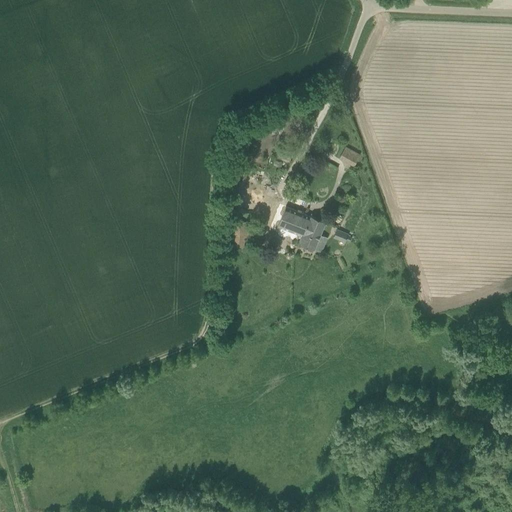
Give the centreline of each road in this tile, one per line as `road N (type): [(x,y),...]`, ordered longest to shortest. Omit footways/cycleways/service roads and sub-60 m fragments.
road 1 (track): [(0,423),(201,340),(226,126),(242,112),(339,79)]
road 2 (unclassified): [(368,6),(511,14)]
